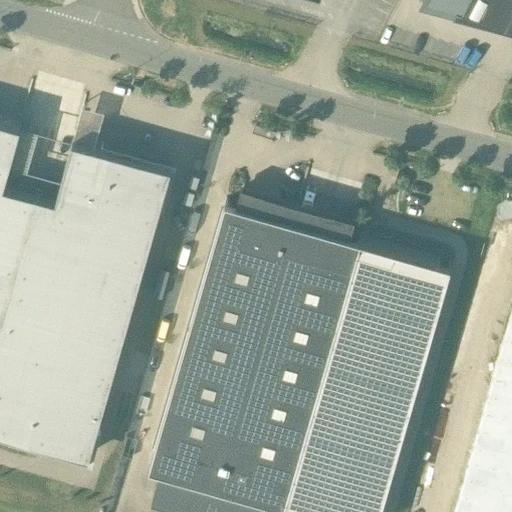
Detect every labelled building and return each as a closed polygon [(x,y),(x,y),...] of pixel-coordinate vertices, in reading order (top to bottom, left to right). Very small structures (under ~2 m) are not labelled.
[(511,0),(434,0),(463,7),(460,13),(511,26),(511,0)] [(22,119),(21,119),(0,112),(0,323),(38,189),(5,180),(22,119)] [(173,162),(74,134),(57,195),(38,189),(0,323),(0,426),(90,452),(173,162)] [(227,195),(151,461),(162,464),(153,495),(210,511),(267,511),(272,496),(285,500),(325,511),(379,511),(452,260),(362,234),(350,231),(355,214),(243,182),(237,198),(227,195)] [(511,511),(511,313),(454,511),(511,511)]
